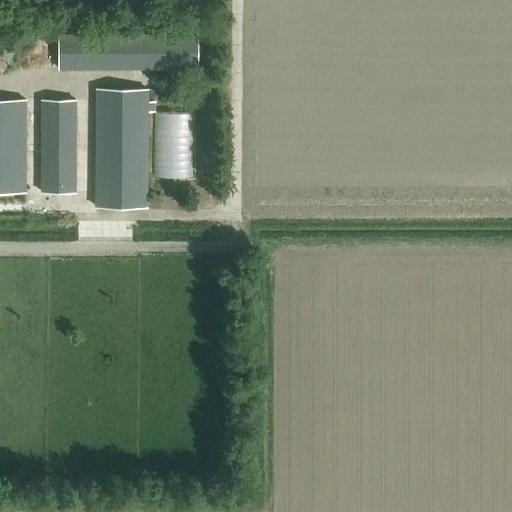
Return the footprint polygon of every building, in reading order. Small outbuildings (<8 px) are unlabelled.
[(197,69),(197,28),(58,28),(58,69),(197,69)] [(0,71),(2,70),(5,68),(7,66),(9,63),(11,59),(12,56),(12,52),(12,49),(11,45),(9,42),(7,39),(5,36),(2,34),(0,33),(0,71)] [(147,206),(147,88),(96,88),(95,206),(147,206)] [(0,191),(25,191),(25,99),(0,99),(0,191)] [(75,191),(75,100),(41,99),(41,191),(75,191)] [(193,169),(196,106),(168,104),(165,167),(193,169)]
